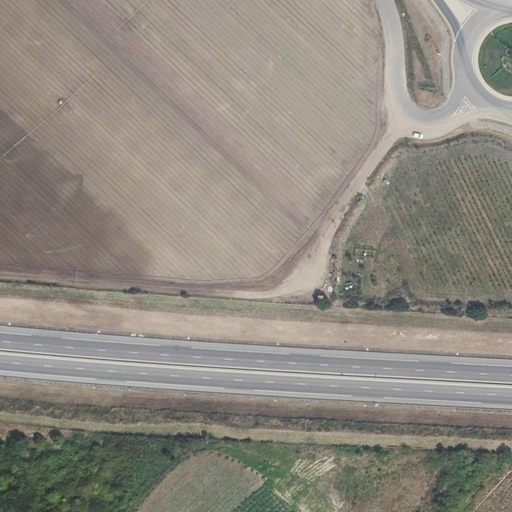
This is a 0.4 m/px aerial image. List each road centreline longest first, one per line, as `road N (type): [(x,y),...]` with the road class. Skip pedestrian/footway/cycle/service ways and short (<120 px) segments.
road 1 (motorway): [(0,363),(511,397)]
road 2 (motorway): [(511,376),(0,343)]
road 3 (track): [(405,115),(328,261),(300,280)]
